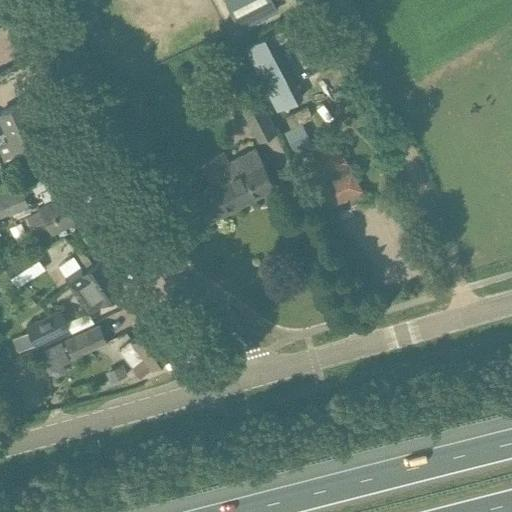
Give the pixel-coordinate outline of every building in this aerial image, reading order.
[(224,0),(239,28),(277,8),(272,0),(224,0)] [(271,32),(244,45),(277,111),(303,97),(271,32)] [(271,117),(259,95),(240,105),(258,141),(278,131),(271,117)] [(28,112),(23,101),(0,111),(0,119),(20,166),(40,157),(39,155),(49,150),(37,122),(33,124),(28,112)] [(286,116),(292,128),(301,123),(310,118),(310,112),(307,105),(286,116)] [(363,189),(338,143),(301,162),(325,209),(363,189)] [(211,183),(194,191),(210,222),(277,187),(255,146),(230,160),(206,172),(211,183)] [(0,214),(29,202),(21,182),(0,190),(0,214)] [(79,218),(65,191),(39,205),(41,209),(26,216),(36,234),(50,227),(52,231),(79,218)] [(72,256),(59,265),(66,275),(81,297),(89,309),(102,300),(103,301),(105,299),(122,288),(102,259),(86,270),(83,272),(72,256)] [(24,271),(17,261),(6,269),(13,279),(24,271)] [(105,328),(126,319),(122,308),(100,317),(105,328)] [(21,335),(13,339),(18,352),(36,344),(34,339),(36,338),(36,339),(42,336),(44,340),(68,328),(60,312),(36,323),(37,325),(31,328),(31,327),(20,332),(21,335)] [(108,341),(100,323),(64,339),(73,358),(108,341)] [(171,353),(150,326),(132,339),(120,349),(132,365),(131,365),(140,376),(153,366),(153,367),(171,353)] [(64,351),(60,342),(48,348),(52,356),(47,359),(52,370),(70,361),(65,350),(64,351)]
